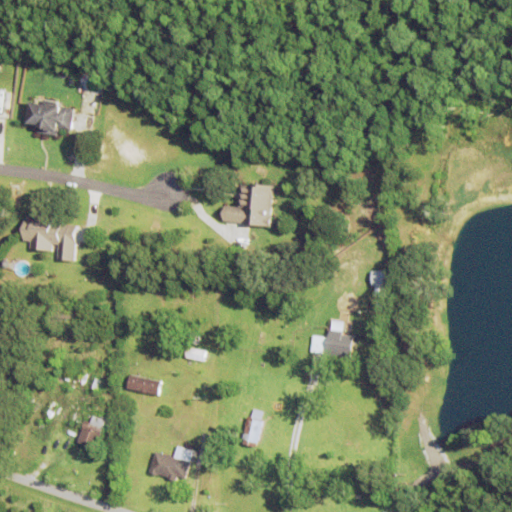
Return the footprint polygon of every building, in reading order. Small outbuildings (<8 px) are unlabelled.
[(8,63),(8,59),(11,57),(14,57),(16,61),(15,63),(13,65),(10,65),(8,63)] [(40,123),(29,121),(32,99),(64,104),(64,106),(76,108),(73,129),(60,127),(58,135),(39,132),(40,123)] [(273,215),(272,226),(224,220),(226,205),(240,207),(243,180),(275,184),(272,215),(273,215)] [(76,261),(58,259),(60,244),(54,243),(53,251),(31,248),(31,241),(24,240),(27,217),(36,218),(36,213),(56,216),(56,220),(65,222),(64,223),(80,225),(76,261)] [(375,298),(387,298),(386,271),(371,271),(371,287),(374,286),(375,298)] [(271,340),(275,312),(280,313),(275,341),(271,340)] [(327,354),(330,329),(345,331),(344,334),(356,336),(353,358),(327,354)] [(187,358),(189,346),(208,350),(206,361),(187,358)] [(129,388),(131,374),(163,381),(160,394),(129,388)] [(93,388),(97,378),(102,380),(98,390),(93,388)] [(283,399),(287,385),(297,388),(293,402),(283,399)] [(265,420),(259,443),(258,442),(257,447),(244,443),(245,439),(243,439),(250,416),(253,417),(255,408),(266,411),(264,419),(265,420)] [(79,442),(87,420),(92,422),(95,415),(108,420),(97,449),(79,442)] [(168,454),(172,456),(176,457),(179,458),(192,462),(187,479),(178,476),(177,480),(175,482),(170,480),(169,477),(160,474),(157,476),(152,474),(151,472),(157,452),(168,455),(168,454)]
